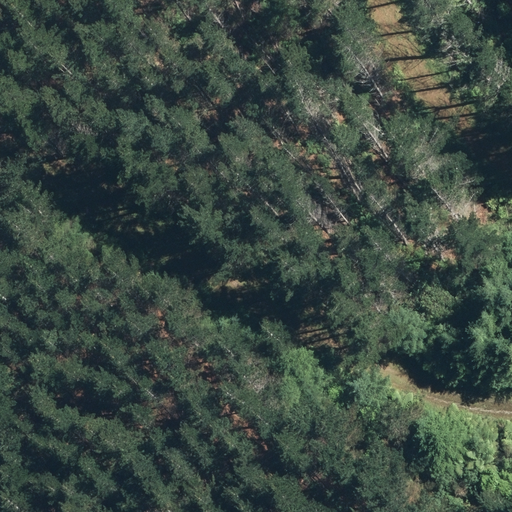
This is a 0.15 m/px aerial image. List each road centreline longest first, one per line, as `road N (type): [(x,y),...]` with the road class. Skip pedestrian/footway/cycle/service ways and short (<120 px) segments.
road 1 (track): [(0,169),(127,224),(346,353),(511,412)]
road 2 (track): [(511,132),(415,37),(394,0)]
